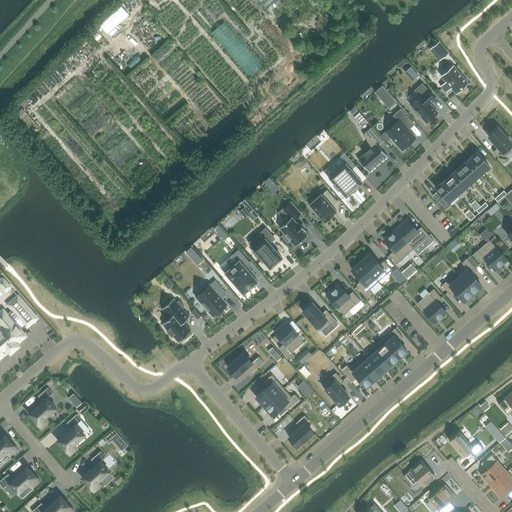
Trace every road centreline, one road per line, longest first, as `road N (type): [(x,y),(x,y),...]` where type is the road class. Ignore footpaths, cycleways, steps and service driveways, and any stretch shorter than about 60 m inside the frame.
road 1 (residential): [(493,32),(479,51),(492,80),(486,97),(319,262),(189,362)]
road 2 (residential): [(511,291),(293,482)]
road 3 (residential): [(189,362),(145,391),(82,341),(69,341),(0,404)]
road 4 (residential): [(189,362),(293,482)]
